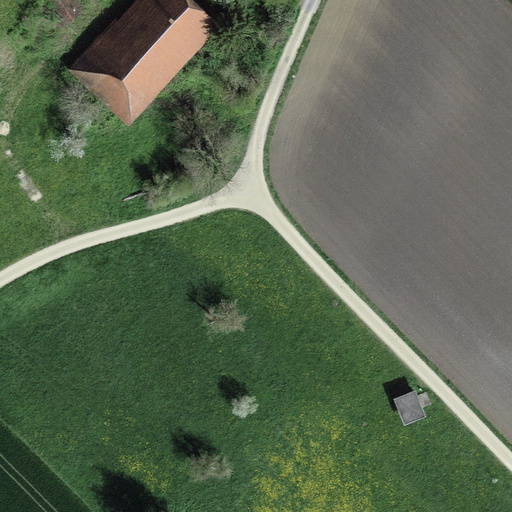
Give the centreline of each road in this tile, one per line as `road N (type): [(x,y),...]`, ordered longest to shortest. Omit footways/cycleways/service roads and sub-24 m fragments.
road 1 (track): [(511,468),(252,194),(90,236),(0,281)]
road 2 (residential): [(252,194),(273,93),(313,0)]
